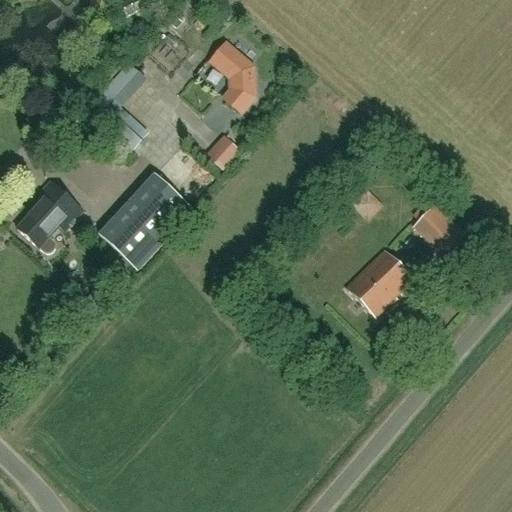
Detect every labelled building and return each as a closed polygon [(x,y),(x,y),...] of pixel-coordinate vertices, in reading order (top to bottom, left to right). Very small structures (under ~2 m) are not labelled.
[(223,50),(211,65),(230,81),(231,93),(223,102),(241,117),(252,104),(250,72),(223,50)] [(134,127),(120,142),(133,154),(147,139),(134,127)] [(226,139),(220,147),(237,162),(243,154),(226,139)] [(155,179),(99,238),(137,274),(193,214),(155,179)] [(55,247),(53,243),(49,240),(59,229),(64,234),(83,214),(51,185),(36,201),(41,205),(17,231),(39,251),(42,254),(46,256),(50,256),(53,254),(55,251),(55,247)] [(356,206),(373,223),(388,209),(371,191),(356,206)] [(468,240),(436,209),(416,229),(448,260),(468,240)] [(376,322),(414,284),(384,253),(345,291),(376,322)]
